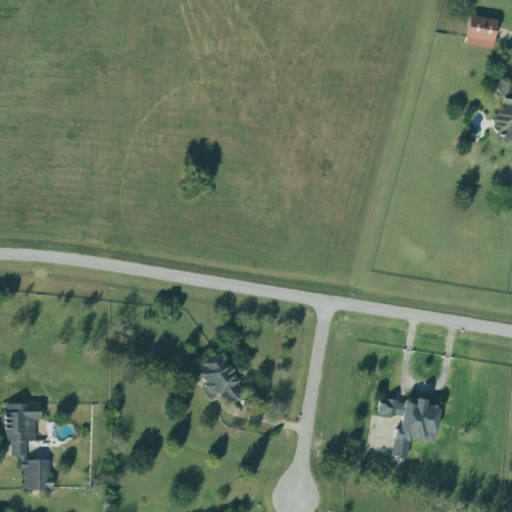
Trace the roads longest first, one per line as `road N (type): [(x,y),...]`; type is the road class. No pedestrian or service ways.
road 1 (residential): [(0,257),(123,268),(511,334)]
road 2 (residential): [(323,305),(292,500)]
